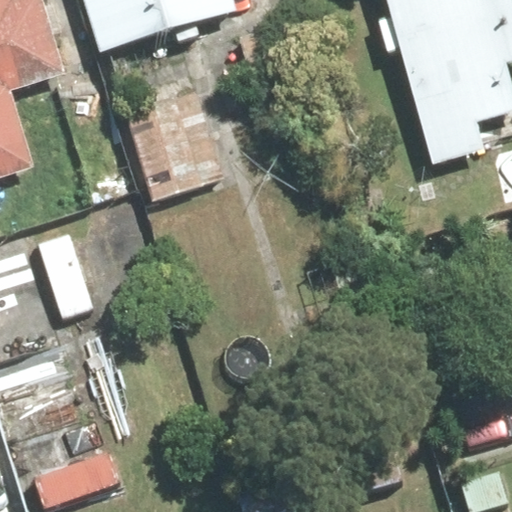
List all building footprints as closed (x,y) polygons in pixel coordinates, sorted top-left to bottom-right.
[(11,0),(2,3),(1,0),(0,0),(0,181),(13,178),(25,173),(1,94),(50,79),(55,78),(30,0),(11,0)] [(71,0),(90,61),(226,19),(220,0),(71,0)] [(505,115),(503,109),(493,72),(511,66),(511,37),(501,0),(372,0),(422,170),(473,156),(469,147),(463,127),(505,115)] [(256,123),(257,126),(308,111),(282,31),(233,46),(256,123)] [(187,48),(106,73),(149,212),(230,187),(187,48)] [(73,237),(32,251),(59,329),(100,315),(73,237)] [(325,267),(339,313),(368,303),(353,257),(325,267)] [(455,490),(462,511),(482,511),(506,504),(496,476),(455,490)]
